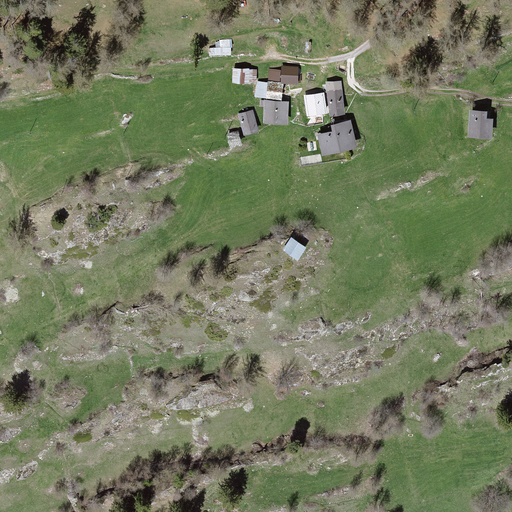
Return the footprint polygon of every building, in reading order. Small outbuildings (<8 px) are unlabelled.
[(234,48),(216,46),(215,57),(233,58),(234,48)] [(303,70),(286,69),(286,84),(302,85),(303,70)] [(258,73),(235,71),(234,85),(257,87),(258,73)] [(284,73),(271,73),(271,82),(283,82),(284,73)] [(287,86),(259,84),(258,100),(286,101),(287,86)] [(345,85),(330,84),(335,117),(350,115),(345,85)] [(328,95),(308,98),(311,117),(331,114),(328,95)] [(292,103),(268,103),(267,124),(292,125),(292,103)] [(256,112),(242,117),(248,137),(263,133),(256,112)] [(500,114),(475,113),(474,138),(499,139),(500,114)] [(340,131),(323,136),(329,157),(365,148),(358,121),(338,126),(340,131)] [(244,134),(232,138),(235,151),(247,148),(244,134)] [(303,242),(293,253),(306,264),(315,253),(303,242)]
